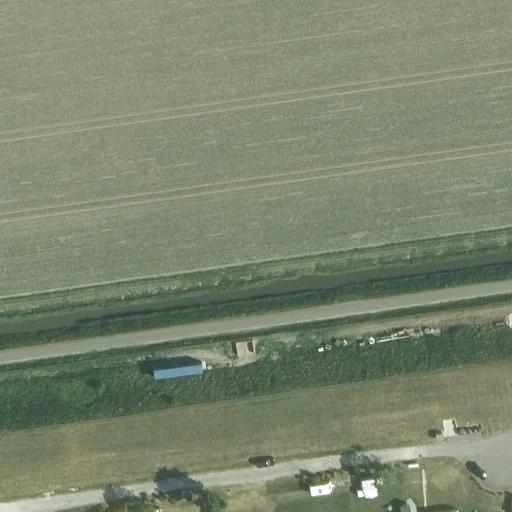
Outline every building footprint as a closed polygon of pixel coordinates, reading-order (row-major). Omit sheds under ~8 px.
[(372,467),(374,479),(398,474),(396,462),(372,467)] [(329,472),(331,483),(355,480),(353,469),(329,472)] [(305,476),(281,480),(283,491),(306,487),(305,476)] [(211,490),(182,493),(183,504),(212,502),(211,490)] [(128,501),(128,511),(131,511),(152,511),(152,501),(128,501)] [(405,503),(398,508),(400,511),(407,511),(410,510),(405,503)]
